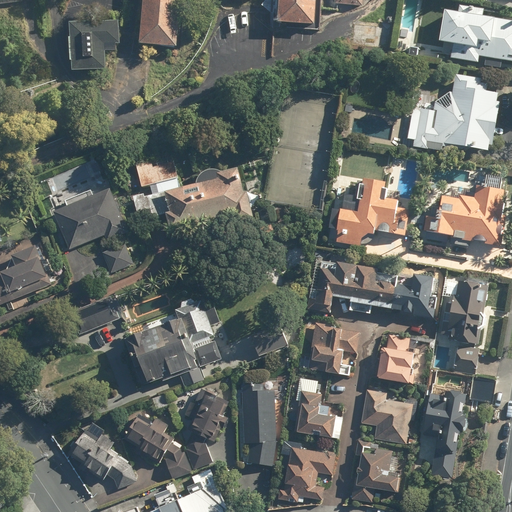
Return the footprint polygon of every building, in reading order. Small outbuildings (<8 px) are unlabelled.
[(142,0),(139,45),(172,48),(176,0),(281,0),(280,22),(311,25),(312,0),(337,0),(337,3),(363,5),(363,0),(142,0)] [(511,65),(511,25),(480,22),(481,10),(457,8),(456,18),(443,17),(441,47),(452,48),(451,62),(477,64),(478,59),(511,65)] [(123,49),(121,20),(73,24),(76,69),(109,67),(108,50),(123,49)] [(442,148),(489,154),(496,99),(485,97),(487,82),(451,77),(449,93),(435,91),(433,109),(422,108),(417,148),(442,151),(442,148)] [(215,176),(217,181),(180,191),(173,164),(154,169),(172,233),(232,217),(234,225),(253,220),(245,193),(243,194),(237,170),(215,176)] [(388,186),(364,183),(360,214),(340,211),(335,245),(362,249),(364,237),(374,238),(375,233),(408,238),(412,208),(401,206),(401,204),(386,202),(388,186)] [(104,236),(106,243),(126,235),(109,192),(52,214),(67,250),(104,236)] [(484,249),(501,250),(503,226),(499,226),(502,196),(473,193),(472,202),(439,199),(436,240),(484,244),(484,249)] [(125,245),(102,254),(110,275),(133,266),(125,245)] [(30,252),(0,264),(0,307),(13,302),(11,296),(43,283),(30,252)] [(348,303),(347,313),(371,315),(371,310),(406,314),(407,310),(411,310),(417,319),(430,321),(438,315),(428,302),(430,280),(410,277),(409,288),(394,286),(395,278),(375,275),(375,273),(334,268),(334,272),(319,270),(317,291),(315,291),(310,290),(309,294),(308,310),(328,312),(329,300),(348,303)] [(481,329),(483,307),(485,308),(488,286),(448,283),(442,342),(482,346),(483,329),(481,329)] [(176,324),(122,343),(138,386),(143,384),(145,388),(222,360),(210,328),(218,325),(212,307),(202,310),(200,304),(194,306),(192,301),(180,305),(182,310),(173,313),(176,324)] [(104,303),(74,316),(83,335),(112,323),(104,303)] [(359,334),(324,329),(322,351),(312,349),(309,371),(324,373),(324,376),(337,378),(338,376),(349,378),(350,368),(341,367),(343,354),(356,356),(359,334)] [(262,332),(249,337),(253,349),(267,344),(262,332)] [(407,355),(409,337),(389,336),(387,353),(379,352),(376,384),(406,386),(409,355),(407,355)] [(478,350),(457,347),(454,373),(475,376),(478,350)] [(495,381),(478,379),(475,398),(492,400),(495,381)] [(296,402),(298,402),(295,436),(310,438),(311,436),(318,436),(318,440),(338,442),(340,421),(326,420),(327,408),(320,408),(321,396),(316,395),(317,382),(298,380),(296,402)] [(192,403),(182,422),(190,426),(182,441),(174,437),(173,440),(163,435),(169,425),(154,417),(149,425),(137,417),(123,440),(142,451),(140,454),(159,463),(164,455),(167,457),(175,477),(192,473),(188,462),(204,470),(215,448),(209,445),(229,406),(192,387),(186,400),(192,403)] [(243,446),(248,446),(247,464),(272,466),(274,444),(273,444),(272,387),(241,387),(243,446)] [(406,446),(411,406),(384,403),(385,394),(367,392),(363,426),(377,427),(375,442),(406,446)] [(455,438),(461,439),(463,419),(460,418),(462,396),(428,393),(424,439),(436,440),(433,477),(452,479),(455,438)] [(164,396),(152,401),(157,413),(169,408),(164,396)] [(89,468),(96,475),(101,470),(106,475),(115,483),(118,490),(137,484),(129,461),(124,462),(121,460),(111,450),(116,445),(93,424),(64,455),(84,474),(89,468)] [(388,478),(392,453),(376,451),(377,445),(357,442),(355,458),(360,459),(358,473),(355,472),(351,501),(372,503),(374,494),(395,497),(397,479),(388,478)] [(327,454),(291,450),(291,458),(287,458),(286,466),(287,466),(286,474),(285,474),(284,488),(285,488),(284,492),(280,492),(279,501),(298,503),(298,499),(322,502),(324,488),(316,488),(318,475),(333,477),(336,453),(327,452),(327,454)] [(199,489),(209,511),(234,511),(215,466),(193,474),(199,489)] [(209,511),(199,489),(180,497),(186,511),(209,511)] [(162,507),(164,511),(186,511),(180,497),(162,507)]
